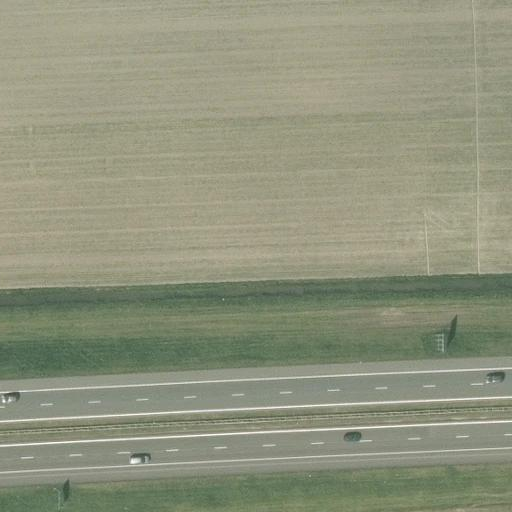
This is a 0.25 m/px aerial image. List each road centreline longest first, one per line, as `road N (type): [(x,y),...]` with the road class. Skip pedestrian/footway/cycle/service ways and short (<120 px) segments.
road 1 (motorway): [(511,383),(0,408)]
road 2 (motorway): [(0,460),(511,435)]
